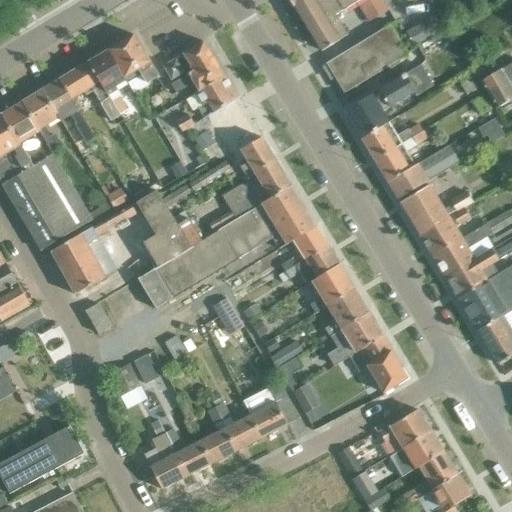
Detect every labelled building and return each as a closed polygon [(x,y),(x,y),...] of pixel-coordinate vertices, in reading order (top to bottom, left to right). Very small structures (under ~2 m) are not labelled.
[(287,0),(292,8),(293,7),(320,53),(347,37),(335,17),(357,4),(362,0),(287,0)] [(406,32),(414,47),(443,31),(435,17),(406,32)] [(405,58),(388,28),(326,65),(344,95),(405,58)] [(133,35),(107,51),(124,80),(138,72),(146,84),(157,77),(154,72),(133,35)] [(193,84),(197,91),(223,76),(203,43),(182,55),(192,72),(170,86),(175,94),(193,84)] [(107,51),(88,63),(105,92),(111,101),(117,97),(120,95),(114,86),(124,80),(107,51)] [(171,80),(184,72),(176,59),(163,66),(171,80)] [(119,115),(111,101),(105,92),(88,63),(59,80),(70,99),(82,92),(84,96),(92,91),(110,121),(119,115)] [(511,63),(501,71),(500,70),(480,82),(495,109),(511,98),(511,63)] [(361,140),(388,123),(381,110),(387,107),(388,108),(413,92),(415,96),(432,86),(420,66),(404,75),(344,111),(361,140)] [(197,91),(194,93),(202,106),(197,108),(204,119),(206,117),(208,116),(236,98),(223,76),(197,91)] [(40,91),(57,119),(59,122),(70,115),(75,124),(73,125),(85,144),(94,138),(70,99),(59,80),(40,91)] [(43,127),(57,119),(40,91),(21,103),(38,131),(43,127)] [(117,97),(111,101),(119,115),(125,111),(117,97)] [(236,98),(208,116),(231,154),(239,150),(260,137),(245,113),(236,98)] [(479,98),(472,102),(480,115),(487,111),(479,98)] [(1,115),(32,168),(53,156),(50,153),(43,142),(44,142),(38,131),(21,103),(1,115)] [(32,168),(1,115),(0,115),(0,182),(2,186),(32,168)] [(185,131),(194,126),(187,115),(175,122),(182,133),(185,131)] [(194,126),(185,131),(190,137),(210,125),(206,117),(204,119),(194,126)] [(494,119),(478,129),(483,137),(486,135),(499,127),(494,119)] [(388,123),(361,140),(374,162),(401,145),(421,133),(417,126),(397,138),(388,123)] [(43,142),(50,153),(59,148),(52,137),(50,138),(43,127),(38,131),(44,142),(43,142)] [(207,129),(192,138),(198,148),(212,139),(207,129)] [(386,182),(414,166),(405,152),(425,140),(421,133),(401,145),(374,162),(386,182)] [(260,137),(240,150),(256,176),(222,198),(236,221),(290,187),(260,137)] [(448,145),(414,166),(386,182),(397,200),(459,163),(448,145)] [(53,156),(32,168),(2,186),(41,251),(91,221),(53,156)] [(229,169),(224,162),(187,185),(192,192),(229,169)] [(168,169),(175,181),(185,175),(179,163),(168,169)] [(447,218),(428,186),(399,203),(419,236),(447,218)] [(279,250),(293,241),(315,227),(290,187),(236,221),(201,242),(190,249),(157,269),(138,281),(155,310),(272,238),(279,250)] [(178,201),(189,194),(184,187),(173,194),(161,201),(165,208),(178,201)] [(112,208),(125,200),(120,191),(107,198),(112,208)] [(471,203),(464,192),(449,202),(453,208),(449,211),(452,215),(462,208),(471,203)] [(156,268),(157,269),(190,249),(177,228),(165,208),(161,201),(156,193),(138,203),(158,235),(145,243),(160,265),(156,268)] [(448,218),(419,236),(431,257),(461,239),(451,224),(454,222),(457,227),(477,214),(470,204),(462,208),(452,215),(448,218)] [(130,207),(91,230),(50,253),(74,296),(116,272),(96,238),(135,216),(130,207)] [(461,239),(431,257),(445,279),(492,249),(485,238),(491,234),(492,236),(511,223),(511,222),(506,212),(461,239)] [(177,228),(190,249),(201,242),(188,221),(177,228)] [(315,227),(293,241),(301,253),(281,266),(285,272),(327,246),(315,227)] [(511,237),(492,249),(445,279),(457,299),(498,274),(492,264),(511,252),(511,237)] [(339,265),(327,246),(285,272),(278,276),(282,283),(289,279),(299,273),(307,286),(312,282),(317,279),(339,265)] [(5,264),(0,266),(0,294),(17,285),(5,264)] [(312,282),(323,300),(319,302),(318,301),(310,305),(315,313),(326,306),(353,289),(339,265),(317,279),(312,282)] [(511,265),(498,274),(506,288),(507,288),(511,284),(511,265)] [(486,281),(457,299),(476,331),(507,312),(511,309),(511,295),(507,288),(506,288),(498,274),(488,281),(486,281)] [(17,285),(0,294),(0,322),(29,306),(17,285)] [(353,289),(326,306),(336,322),(324,330),(329,337),(341,330),(368,313),(353,289)] [(225,297),(211,306),(220,320),(234,312),(225,297)] [(255,303),(243,311),(248,319),(260,311),(255,303)] [(98,335),(110,328),(97,306),(85,313),(98,335)] [(511,309),(507,312),(476,331),(497,364),(499,363),(500,365),(510,359),(509,357),(511,355),(511,332),(511,331),(511,330),(511,309)] [(336,350),(326,356),(333,368),(350,357),(356,354),(363,350),(383,337),(368,313),(341,330),(329,337),(336,350)] [(260,320),(252,326),(259,336),(267,331),(260,320)] [(12,351),(30,340),(25,332),(8,342),(12,351)] [(167,342),(181,365),(190,359),(176,336),(167,342)] [(356,354),(350,357),(358,371),(367,366),(383,393),(397,385),(398,386),(409,380),(383,337),(363,350),(356,354)] [(274,338),(264,344),(269,353),(279,346),(274,338)] [(270,357),(276,368),(278,367),(285,362),(302,352),(296,341),(270,357)] [(147,355),(133,362),(144,385),(158,377),(147,355)] [(278,367),(276,368),(278,371),(282,377),(291,371),(285,362),(278,367)] [(128,364),(108,374),(120,397),(140,387),(128,364)] [(2,368),(0,369),(0,391),(4,398),(15,392),(2,368)] [(299,418),(278,384),(269,389),(276,403),(287,425),(299,418)] [(306,384),(291,393),(304,414),(318,406),(306,384)] [(260,394),(243,402),(250,416),(262,439),(287,426),(287,425),(276,403),(269,389),(260,394)] [(222,404),(214,408),(236,452),(262,439),(250,416),(232,425),(222,404)] [(217,432),(200,441),(211,464),(236,452),(214,408),(207,412),(217,432)] [(392,455),(431,431),(418,410),(401,420),(401,419),(379,432),(385,443),(382,445),(389,457),(392,455)] [(157,420),(150,423),(156,436),(164,433),(157,420)] [(0,477),(9,494),(84,454),(69,426),(0,463),(0,477)] [(172,429),(164,433),(171,446),(179,442),(172,429)] [(431,431),(392,455),(397,465),(404,476),(415,469),(419,467),(421,465),(443,451),(431,431)] [(171,446),(164,433),(151,440),(155,449),(144,455),(161,490),(186,477),(175,454),(171,446)] [(211,464),(200,441),(175,454),(186,477),(211,464)] [(348,447),(337,454),(352,478),(362,473),(348,447)] [(428,481),(398,499),(404,508),(417,500),(418,499),(433,490),(432,489),(457,474),(443,451),(421,465),(419,467),(428,481)] [(457,474),(432,489),(433,490),(418,499),(425,511),(430,511),(436,509),(437,511),(455,511),(452,507),(470,496),(457,474)] [(62,475),(54,479),(60,489),(67,485),(62,475)] [(377,493),(366,476),(355,483),(365,499),(377,493)] [(376,507),(390,499),(383,489),(377,493),(365,499),(371,510),(376,507)] [(80,511),(71,494),(35,511),(80,511)]
